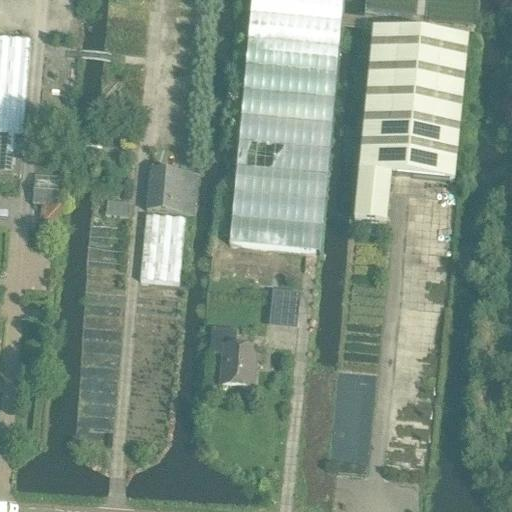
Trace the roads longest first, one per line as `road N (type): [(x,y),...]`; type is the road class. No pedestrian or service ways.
road 1 (unknown): [(371,511),(405,204)]
road 2 (unknown): [(287,511),(311,260)]
